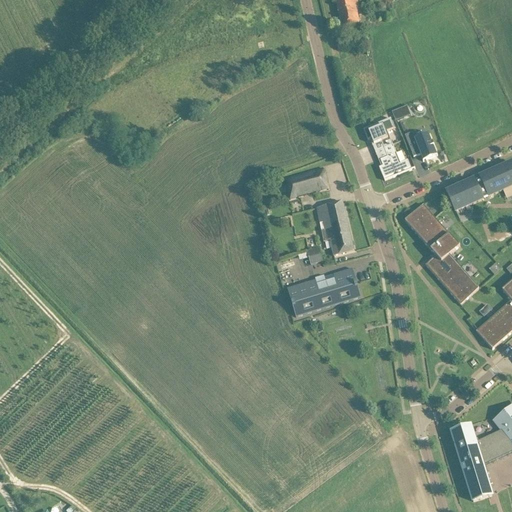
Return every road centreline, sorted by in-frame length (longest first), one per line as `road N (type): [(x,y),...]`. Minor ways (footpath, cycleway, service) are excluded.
road 1 (residential): [(418,420),(394,276),(371,204)]
road 2 (residential): [(371,204),(337,127),(305,0)]
road 3 (unclassified): [(0,141),(159,0)]
road 4 (track): [(0,263),(68,335),(0,400)]
road 5 (residential): [(371,204),(511,142)]
